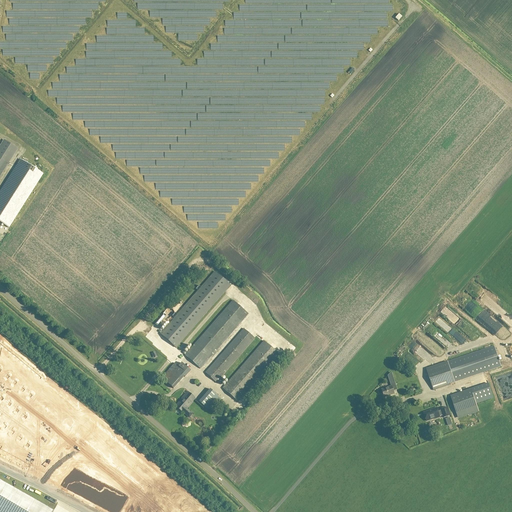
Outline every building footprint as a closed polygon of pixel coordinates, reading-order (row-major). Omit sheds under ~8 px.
[(0,176),(37,119),(23,111),(0,146),(0,141),(24,104),(7,94),(0,105),(0,176)] [(60,148),(37,133),(0,191),(0,222),(9,228),(60,148)] [(160,335),(176,348),(230,286),(215,272),(160,335)] [(248,314),(233,301),(185,356),(200,369),(248,314)] [(216,383),(255,339),(243,329),(205,373),(216,383)] [(238,402),(279,355),(264,341),(222,389),(238,402)] [(202,511),(0,344),(0,451),(61,484),(76,466),(129,495),(119,511),(202,511)] [(426,359),(429,354),(413,344),(410,348),(426,359)] [(450,384),(501,367),(494,347),(426,370),(434,391),(450,385),(450,384)] [(413,356),(409,361),(417,368),(422,363),(413,356)] [(173,389),(184,377),(185,378),(191,372),(181,364),(178,367),(174,363),(161,378),(173,389)] [(488,383),(471,389),(451,396),(456,414),(477,407),(476,404),(493,398),(488,383)] [(391,387),(381,390),(384,398),(394,394),(391,387)] [(199,402),(208,410),(219,397),(210,389),(199,402)] [(182,399),(175,407),(183,413),(189,418),(192,414),(187,409),(196,399),(187,392),(182,399)] [(431,411),(424,413),(426,421),(435,419),(440,417),(443,416),(443,418),(450,416),(447,408),(441,410),(441,411),(438,412),(437,408),(431,410),(431,411)] [(0,511),(53,511),(0,480),(0,511)]
